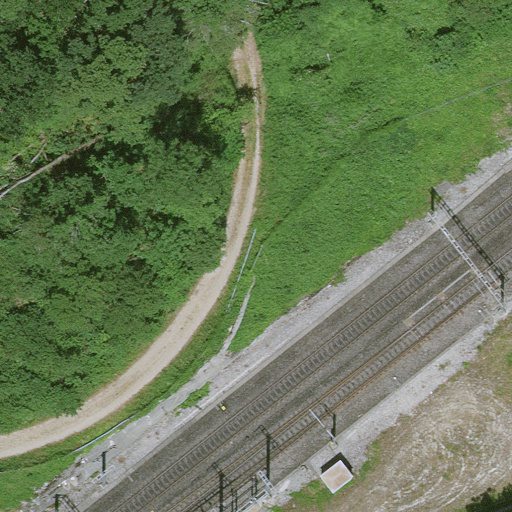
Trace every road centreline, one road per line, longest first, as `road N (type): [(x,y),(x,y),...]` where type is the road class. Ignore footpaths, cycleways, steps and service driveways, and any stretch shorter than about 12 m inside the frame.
road 1 (track): [(0,452),(97,414),(151,374),(195,320),(229,262),(254,127)]
road 2 (track): [(236,0),(254,127)]
